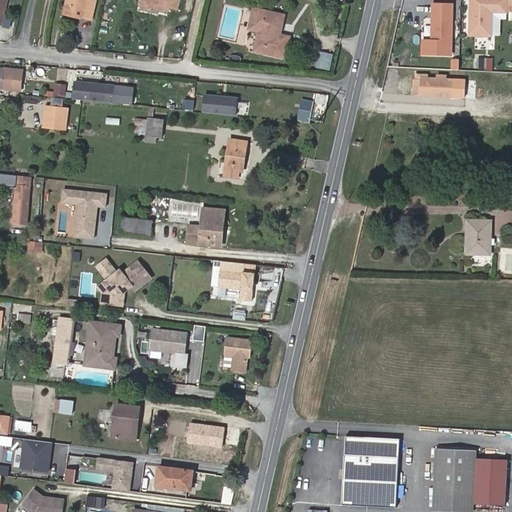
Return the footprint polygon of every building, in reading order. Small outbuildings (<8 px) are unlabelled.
[(67,0),(66,5),(86,10),(84,17),(92,19),(96,0),(67,0)] [(141,0),(141,4),(161,8),(162,5),(170,7),(178,9),(180,0),(141,0)] [(470,0),(470,34),(492,35),(493,11),(507,12),(507,0),(470,0)] [(84,17),(86,10),(66,5),(64,12),(84,17)] [(285,16),(255,9),(250,28),(260,30),(256,50),(286,57),(290,36),(281,34),(285,16)] [(330,70),(332,53),(318,51),(315,68),(330,70)] [(0,87),(11,89),(13,81),(22,82),(24,71),(0,68),(0,87)] [(466,95),(466,81),(454,80),(454,79),(447,79),(447,75),(438,75),(438,79),(428,78),(416,78),(416,79),(414,79),(414,93),(422,94),(453,96),(453,95),(466,95)] [(73,80),(71,99),(112,103),(114,84),(73,80)] [(21,90),(22,82),(13,81),(11,89),(21,90)] [(65,95),(66,83),(57,83),(55,94),(65,95)] [(202,93),(201,113),(236,115),(237,96),(202,93)] [(325,105),(325,95),(315,94),(314,105),(325,105)] [(193,111),(194,100),(183,99),(182,110),(193,111)] [(63,107),(52,106),(51,117),(62,118),(63,107)] [(71,108),(63,107),(62,118),(69,119),(71,108)] [(146,135),(148,119),(137,117),(134,133),(146,135)] [(165,119),(149,117),(148,119),(146,135),(145,141),(157,143),(158,137),(162,138),(165,119)] [(244,172),(248,141),(230,139),(225,175),(240,177),(240,171),(244,172)] [(17,185),(35,186),(36,177),(18,175),(17,185)] [(34,208),(36,189),(17,188),(14,223),(27,224),(29,207),(34,208)] [(222,247),(226,210),(204,207),(202,226),(190,224),(187,243),(222,247)] [(151,235),(153,220),(122,217),(120,232),(151,235)] [(491,255),(492,220),(469,220),(468,233),(475,234),(474,248),(486,248),(486,255),(491,255)] [(474,248),(475,234),(468,233),(468,254),(486,255),(486,248),(474,248)] [(40,241),(29,240),(29,249),(42,251),(43,242),(40,241)] [(72,260),(79,261),(80,252),(73,251),(72,260)] [(113,261),(104,268),(115,281),(112,284),(118,292),(116,304),(129,306),(130,292),(139,287),(142,291),(158,278),(144,261),(129,274),(127,271),(123,274),(113,261)] [(261,273),(227,270),(225,286),(248,289),(246,299),(258,300),(261,273)] [(112,284),(106,288),(109,293),(108,303),(116,304),(118,292),(112,284)] [(66,299),(66,310),(76,310),(76,299),(66,299)] [(245,321),(246,313),(233,311),(232,319),(245,321)] [(31,323),(32,314),(18,313),(17,321),(31,323)] [(69,362),(75,320),(61,318),(54,360),(69,362)] [(113,357),(116,336),(121,336),(122,326),(92,322),(86,365),(116,369),(117,358),(113,357)] [(150,328),(148,351),(186,354),(187,330),(150,328)] [(221,371),(248,373),(251,338),(224,336),(221,371)] [(150,353),(151,360),(165,358),(164,351),(150,353)] [(73,414),(75,401),(63,398),(60,411),(73,414)] [(112,437),(131,440),(133,417),(139,418),(141,407),(116,404),(112,437)] [(0,432),(9,434),(11,417),(0,415),(0,432)] [(137,441),(139,418),(133,417),(131,440),(137,441)] [(31,431),(32,423),(17,421),(16,429),(31,431)] [(347,435),(342,505),(396,508),(400,439),(347,435)] [(49,471),(53,442),(52,442),(34,440),(26,438),(22,468),(49,471)] [(58,443),(56,466),(66,467),(68,443),(58,443)] [(476,451),(437,448),(434,498),(435,498),(474,500),(473,505),(505,507),(507,461),(476,459),(476,451)] [(128,491),(131,462),(96,458),(95,468),(114,470),(111,489),(128,491)] [(0,473),(8,474),(9,466),(0,465),(0,473)] [(192,491),(195,470),(160,466),(157,487),(192,491)] [(74,484),(75,469),(65,468),(64,483),(74,484)] [(44,497),(34,489),(23,504),(32,511),(63,511),(65,499),(44,497)] [(86,505),(101,506),(102,497),(87,496),(86,505)] [(474,500),(435,498),(433,511),(457,511),(472,511),(473,505),(474,500)]
